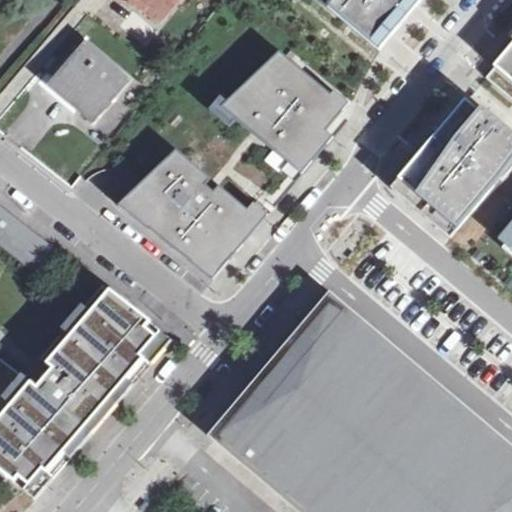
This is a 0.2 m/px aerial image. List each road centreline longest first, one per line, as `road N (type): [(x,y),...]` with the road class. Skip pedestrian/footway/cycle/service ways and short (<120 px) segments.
road 1 (residential): [(222,340),(0,154)]
road 2 (residential): [(222,340),(373,147)]
road 3 (residential): [(73,511),(222,340)]
road 4 (residential): [(373,147),(494,0)]
